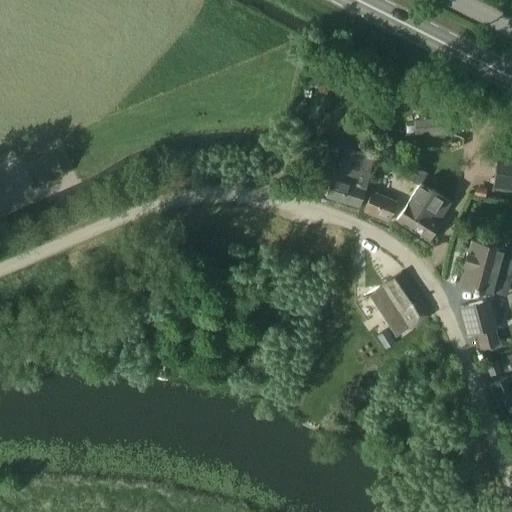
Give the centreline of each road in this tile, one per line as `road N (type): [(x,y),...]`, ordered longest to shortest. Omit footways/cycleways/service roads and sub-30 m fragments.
road 1 (unclassified): [(0,267),(129,214),(198,198),(260,197),(347,221),(403,256),(438,304),(511,485)]
road 2 (primary): [(511,79),(354,0)]
